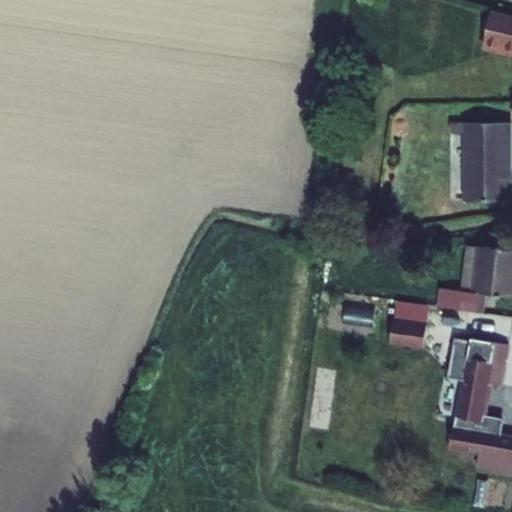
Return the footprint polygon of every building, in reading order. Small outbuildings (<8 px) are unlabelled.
[(511,15),(489,9),(488,14),(483,44),(491,46),(511,50),(511,15)] [(349,147),(367,150),(373,118),(354,115),(349,147)] [(511,125),(480,125),(480,204),(511,204),(511,125)] [(484,289),(452,284),(449,303),(488,310),(492,290),(511,293),(511,247),(491,244),(484,289)] [(440,322),(407,316),(404,336),(436,342),(440,322)] [(479,344),(463,341),(456,380),(471,384),(462,429),(463,429),(459,452),(490,458),(488,471),(511,475),(511,431),(509,431),(511,419),(490,415),(496,388),(509,390),(511,373),(511,347),(480,341),(479,344)]
